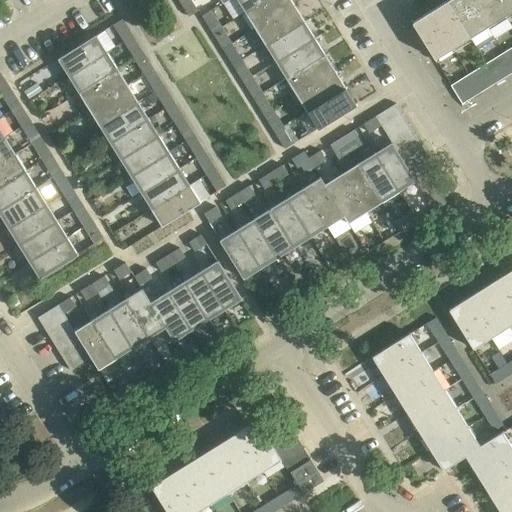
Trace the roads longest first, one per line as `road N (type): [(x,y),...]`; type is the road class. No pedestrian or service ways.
road 1 (residential): [(270,343),(491,204)]
road 2 (residential): [(71,467),(270,343)]
road 3 (residential): [(270,343),(381,511)]
road 4 (residential): [(450,142),(366,14)]
road 5 (residential): [(71,467),(0,348)]
